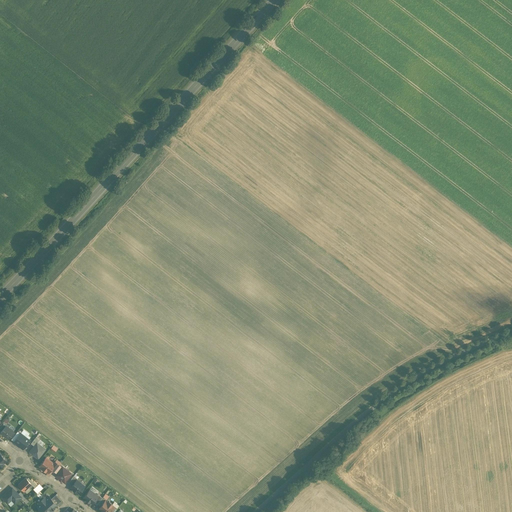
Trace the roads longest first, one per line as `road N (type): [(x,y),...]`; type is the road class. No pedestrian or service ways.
road 1 (secondary): [(274,0),(0,295)]
road 2 (unclassified): [(511,327),(367,406),(251,511)]
